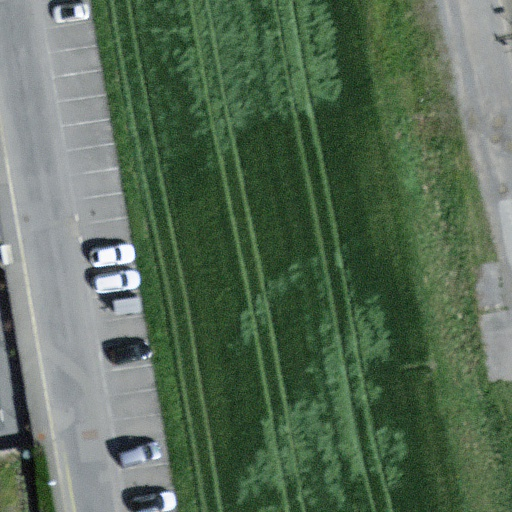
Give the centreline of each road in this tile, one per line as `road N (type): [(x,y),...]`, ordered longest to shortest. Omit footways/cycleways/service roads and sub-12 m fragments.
road 1 (residential): [(36,222),(87,511)]
road 2 (residential): [(4,0),(36,222)]
road 3 (track): [(473,0),(511,211)]
